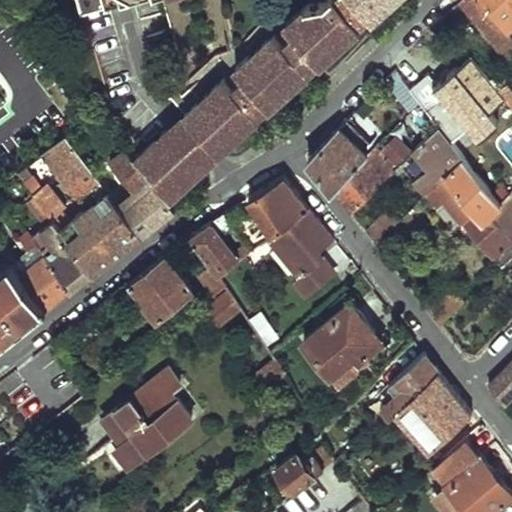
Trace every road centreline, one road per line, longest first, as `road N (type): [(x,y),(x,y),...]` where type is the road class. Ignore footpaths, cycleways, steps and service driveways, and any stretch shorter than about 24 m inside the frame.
road 1 (residential): [(0,357),(190,211),(285,151)]
road 2 (residential): [(468,383),(285,151)]
road 3 (residential): [(285,151),(432,0)]
